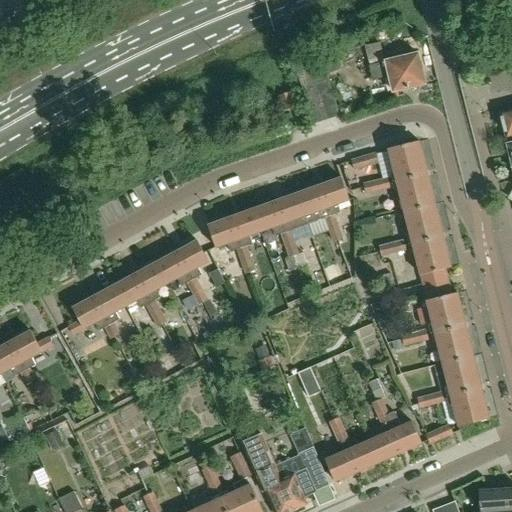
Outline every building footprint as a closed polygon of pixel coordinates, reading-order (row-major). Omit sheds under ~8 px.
[(390,76),(393,92),(425,84),(418,54),(370,66),(373,79),(390,76)] [(302,88),(327,80),(325,75),(338,71),(341,65),(338,57),(336,57),(296,71),(302,88)] [(338,116),(327,80),(302,88),(314,124),(338,116)] [(296,107),(291,92),(278,96),(283,112),(296,107)] [(511,135),(511,109),(501,112),(507,137),(511,135)] [(427,173),(419,141),(405,145),(389,149),(397,181),(427,173)] [(376,153),(364,157),(367,166),(379,162),(376,153)] [(367,166),(364,157),(352,161),(355,170),(367,166)] [(435,204),(427,173),(397,181),(405,212),(435,204)] [(387,177),(375,180),(379,192),(391,188),(387,177)] [(349,201),(341,178),(318,186),(329,217),(324,218),(328,230),(337,227),(333,215),(340,213),(337,205),(349,201)] [(379,192),(375,180),(363,184),(366,195),(379,192)] [(329,217),(318,186),(296,194),(307,224),(324,218),(329,217)] [(307,224),(296,194),(274,201),(285,232),(281,234),(285,246),(294,242),(295,245),(311,239),(306,224),(307,224)] [(285,232),(274,201),(252,209),(260,232),(271,228),(274,236),(281,234),(285,232)] [(443,235),(435,204),(405,212),(412,243),(443,235)] [(260,232),(252,209),(230,217),(241,248),(237,249),(241,261),(250,258),(245,246),(252,244),(249,236),(260,232)] [(241,248),(230,217),(208,225),(216,248),(227,244),(230,252),(237,249),(241,248)] [(342,239),(337,227),(328,230),(333,242),(342,239)] [(451,267),(443,235),(412,243),(420,275),(433,271),(446,268),(451,267)] [(208,262),(197,240),(176,252),(192,281),(187,283),(193,294),(202,289),(196,278),(202,275),(198,267),(208,262)] [(298,255),(295,245),(294,242),(285,246),(289,258),(293,256),(298,255)] [(405,242),(392,244),(394,254),(406,251),(405,242)] [(394,254),(392,244),(380,246),(381,256),(394,254)] [(224,283),(232,279),(217,249),(209,252),(224,283)] [(192,281),(176,252),(155,263),(167,284),(177,279),(181,286),(187,283),(192,281)] [(303,253),(298,255),(293,256),(298,268),(307,265),(303,253)] [(298,268),(293,256),(289,258),(284,259),(289,272),(298,268)] [(375,256),(374,286),(385,286),(386,257),(375,256)] [(254,270),(250,258),(241,261),(246,273),(254,270)] [(167,284),(155,263),(135,275),(151,303),(147,305),(153,316),(161,312),(155,301),(161,297),(157,290),(167,284)] [(341,283),(335,265),(325,268),(330,286),(341,283)] [(448,278),(446,268),(433,271),(436,281),(448,278)] [(436,281),(433,271),(420,275),(423,284),(436,281)] [(151,303),(135,275),(114,286),(126,307),(137,301),(141,308),(147,305),(151,303)] [(126,307),(114,286),(94,297),(109,325),(105,327),(111,338),(119,334),(113,323),(120,320),(116,312),(126,307)] [(452,294),(450,286),(437,289),(440,298),(452,294)] [(208,300),(202,289),(193,294),(199,304),(208,300)] [(440,298),(437,289),(425,292),(427,301),(440,298)] [(466,325),(458,293),(452,294),(440,298),(427,301),(435,333),(466,325)] [(109,325),(94,297),(74,308),(80,321),(69,327),(73,336),(95,324),(99,331),(105,327),(109,325)] [(167,322),(161,312),(153,316),(159,327),(167,322)] [(319,340),(313,325),(301,330),(307,345),(319,340)] [(474,356),(466,325),(435,333),(443,364),(474,356)] [(426,330),(414,333),(416,343),(428,340),(426,330)] [(38,343),(31,331),(10,342),(26,371),(30,369),(36,365),(32,358),(53,346),(49,338),(38,343)] [(416,343),(414,333),(402,336),(403,340),(404,346),(416,343)] [(403,340),(393,343),(395,350),(405,348),(404,346),(403,340)] [(26,371),(10,342),(0,347),(0,373),(1,375),(11,369),(15,377),(21,373),(27,384),(36,379),(30,369),(26,371)] [(321,392),(303,351),(286,358),(294,375),(299,373),(309,397),(321,392)] [(171,356),(159,362),(169,382),(181,376),(171,356)] [(451,395),(482,387),(474,356),(443,364),(451,395)] [(276,366),(272,358),(259,363),(263,371),(276,366)] [(380,399),(384,397),(376,378),(368,382),(377,400),(380,399)] [(490,419),(482,387),(451,395),(459,427),(490,419)] [(442,392),(430,395),(433,406),(445,403),(442,392)] [(433,406),(430,395),(418,398),(421,409),(433,406)] [(385,410),(380,399),(377,400),(372,402),(377,414),(385,410)] [(400,453),(387,424),(390,422),(387,415),(385,410),(377,414),(382,426),(365,433),(369,441),(378,463),(400,453)] [(422,444),(412,422),(401,427),(394,412),(387,415),(390,422),(387,424),(400,453),(422,444)] [(343,429),(338,418),(330,421),(335,433),(343,429)] [(30,422),(15,428),(19,439),(34,433),(30,422)] [(113,423),(80,436),(86,449),(118,436),(113,423)] [(276,474),(260,436),(258,437),(251,423),(237,430),(257,476),(260,474),(276,511),(288,511),(308,503),(305,496),(330,485),(313,447),(298,453),(305,469),(281,480),(278,473),(276,474)] [(448,425),(437,430),(441,439),(453,434),(448,425)] [(348,440),(343,429),(335,433),(340,444),(333,447),(337,455),(325,460),(335,482),(357,472),(344,442),(348,440)] [(441,439),(437,430),(426,435),(430,444),(441,439)] [(64,444),(57,431),(46,437),(52,450),(64,444)] [(378,463),(369,441),(359,445),(355,437),(348,440),(344,442),(357,472),(378,463)] [(232,457),(237,468),(246,464),(241,452),(232,457)] [(252,475),(246,464),(237,468),(242,479),(248,477),(252,475)] [(213,465),(203,470),(208,482),(218,477),(213,465)] [(224,488),(218,477),(208,482),(214,493),(224,488)] [(264,511),(248,477),(242,479),(233,483),(237,491),(222,498),(228,511),(264,511)] [(511,487),(488,490),(480,490),(481,511),(502,511),(511,511),(511,487)] [(145,500),(150,510),(161,505),(156,495),(145,500)] [(228,511),(222,498),(193,511),(192,511),(228,511)] [(459,511),(455,502),(444,506),(446,511),(459,511)]
